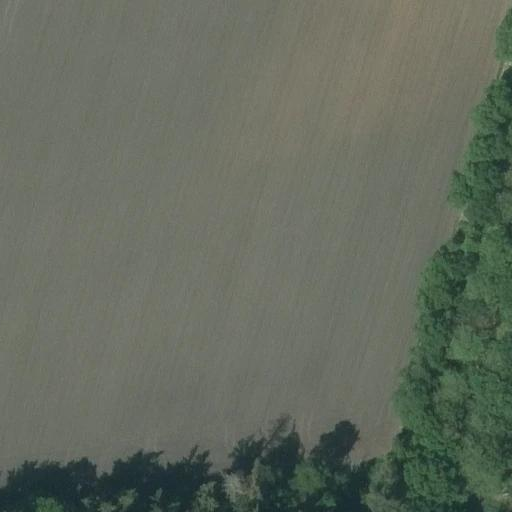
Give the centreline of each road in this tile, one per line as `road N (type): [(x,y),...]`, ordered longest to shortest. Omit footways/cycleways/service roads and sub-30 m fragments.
road 1 (track): [(511,66),(414,406),(414,426),(460,496),(454,511)]
road 2 (track): [(460,496),(505,307)]
